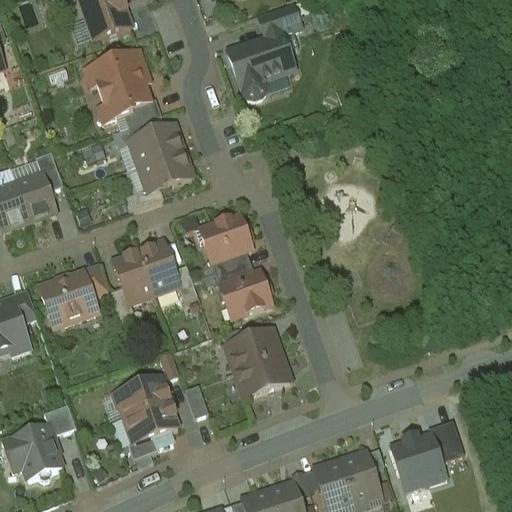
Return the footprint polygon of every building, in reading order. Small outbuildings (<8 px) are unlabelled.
[(118,0),(78,0),(95,47),(130,34),(124,16),(126,15),(122,3),(120,4),(118,0)] [(292,11),(258,23),(266,45),(281,40),(281,41),(300,35),(292,11)] [(266,45),(228,59),(243,101),(248,105),(254,107),(261,105),(265,99),(266,93),(264,87),(290,78),(283,61),(288,59),(281,41),(281,40),(266,45)] [(138,57),(85,76),(91,94),(97,92),(104,111),(110,109),(115,125),(123,122),(151,112),(150,107),(142,86),(138,87),(135,78),(144,75),(138,57)] [(151,112),(123,122),(127,134),(146,128),(161,123),(155,105),(150,107),(151,112)] [(123,122),(115,125),(110,109),(104,111),(96,114),(102,130),(116,125),(120,137),(127,134),(123,122)] [(120,137),(112,140),(118,155),(132,150),(130,146),(150,139),(146,128),(127,134),(120,137)] [(150,139),(130,146),(132,150),(139,172),(179,158),(175,146),(178,145),(173,131),(150,139)] [(179,158),(139,172),(149,199),(192,183),(187,169),(183,171),(179,158)] [(63,193),(51,159),(35,165),(41,180),(42,179),(49,198),(63,193)] [(41,180),(15,189),(29,228),(56,219),(49,198),(42,179),(41,180)] [(0,194),(0,232),(2,238),(29,228),(15,189),(0,194)] [(239,222),(207,233),(211,244),(204,246),(211,269),(212,269),(246,257),(251,255),(247,244),(250,238),(248,234),(242,231),(239,222)] [(164,250),(139,259),(154,302),(178,293),(179,293),(173,277),(164,250)] [(246,257),(212,269),(216,280),(250,268),(246,257)] [(139,259),(136,260),(136,259),(124,263),(125,264),(113,268),(122,295),(128,311),(129,310),(154,302),(139,259)] [(250,268),(216,280),(220,292),(254,280),(250,268)] [(99,271),(81,278),(82,280),(91,304),(92,304),(109,298),(99,271)] [(186,272),(173,277),(179,293),(178,293),(183,307),(197,302),(186,272)] [(220,292),(227,314),(235,311),(239,322),(271,311),(267,302),(270,296),(269,292),(263,289),(259,278),(254,280),(220,292)] [(82,280),(39,295),(53,335),(97,319),(92,304),(91,304),(82,280)] [(128,311),(122,295),(109,299),(121,332),(127,330),(132,318),(129,310),(128,311)] [(27,297),(1,306),(4,314),(13,311),(20,330),(36,324),(27,297)] [(4,314),(0,315),(0,358),(9,355),(11,362),(29,355),(20,330),(13,311),(4,314)] [(252,331),(222,341),(226,353),(256,342),(252,331)] [(256,342),(226,353),(235,378),(280,362),(274,343),(270,344),(268,338),(256,342)] [(171,359),(159,364),(167,386),(179,382),(171,359)] [(280,362),(235,378),(244,404),(289,387),(280,362)] [(162,382),(115,399),(124,425),(171,408),(162,382)] [(208,419),(198,391),(184,396),(194,424),(208,419)] [(171,408),(124,425),(133,449),(133,450),(152,444),(177,435),(173,423),(176,422),(171,408)] [(67,411),(44,420),(48,431),(49,431),(53,443),(75,435),(67,411)] [(428,435),(430,441),(431,441),(441,469),(465,461),(453,427),(428,435)] [(48,431),(12,444),(13,445),(9,446),(19,476),(23,475),(28,487),(38,483),(39,485),(44,487),(49,486),(51,480),(50,479),(62,475),(54,453),(56,452),(53,443),(49,431),(48,431)] [(189,437),(160,443),(163,458),(192,452),(189,437)] [(405,449),(392,454),(406,496),(445,483),(441,469),(431,441),(430,441),(418,445),(417,442),(404,446),(405,449)] [(152,444),(133,450),(133,449),(128,451),(133,465),(157,456),(152,444)] [(381,506),(366,459),(364,459),(366,463),(341,471),(354,511),(379,503),(380,506),(381,506)] [(341,471),(316,479),(315,476),(314,476),(325,511),(351,511),(354,511),(341,471)] [(293,492),(268,500),(272,511),(300,511),(293,488),(292,489),(293,492)] [(272,511),(268,500),(244,508),(243,505),(242,505),(242,508),(243,511),(272,511)]
